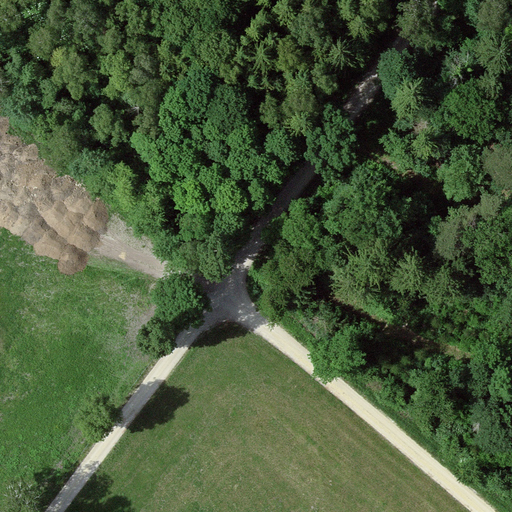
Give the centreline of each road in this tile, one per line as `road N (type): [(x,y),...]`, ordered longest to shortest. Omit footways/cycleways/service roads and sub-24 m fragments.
road 1 (track): [(224,295),(433,0)]
road 2 (track): [(479,511),(224,295)]
road 3 (track): [(44,511),(224,295)]
